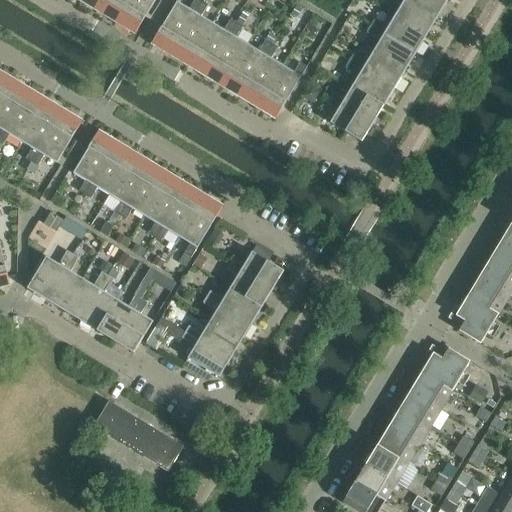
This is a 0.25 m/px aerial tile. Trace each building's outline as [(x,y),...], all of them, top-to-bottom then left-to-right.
[(83,0),(82,2),(100,13),(107,0),(83,0)] [(107,0),(100,13),(117,23),(130,0),(107,0)] [(130,0),(117,23),(135,34),(156,0),(130,0)] [(198,0),(195,0),(190,9),(177,2),(152,44),(170,55),(202,2),(198,0)] [(392,0),(402,6),(395,17),(427,36),(437,19),(405,0),(392,0)] [(405,0),(437,19),(448,1),(445,0),(405,0)] [(202,17),(208,6),(202,2),(170,55),(188,66),(213,24),(202,17)] [(244,10),(237,22),(244,27),(251,14),(244,10)] [(388,28),(375,20),(371,26),(416,54),(427,36),(395,17),(388,28)] [(231,20),(225,31),(213,24),(188,66),(205,76),(237,24),(231,20)] [(237,38),(243,27),(237,24),(205,76),(223,87),(248,45),(237,38)] [(367,33),(380,41),(373,53),(405,72),(416,54),(371,26),(367,33)] [(266,41),(260,52),(248,45),(223,87),(240,97),(272,45),(266,41)] [(272,59),(278,48),(272,45),(240,97),(257,108),(283,66),(272,59)] [(366,64),(353,56),(349,62),(395,90),(405,72),(373,53),(366,64)] [(346,68),(359,76),(352,88),(384,107),(395,90),(349,62),(346,68)] [(276,119),(307,67),(300,63),(295,73),(283,66),(257,108),(276,119)] [(0,98),(12,79),(0,71),(0,98)] [(0,137),(29,89),(12,79),(0,98),(0,137)] [(309,86),(302,97),(313,104),(320,93),(309,86)] [(345,99),(335,93),(331,99),(373,125),(384,107),(352,88),(345,99)] [(0,143),(3,146),(10,135),(21,142),(47,100),(29,89),(0,137),(0,143)] [(327,105),(338,111),(325,132),(339,141),(344,132),(362,143),(373,125),(331,99),(327,105)] [(33,149),(26,160),(32,163),(64,110),(47,100),(21,142),(33,149)] [(57,164),(83,122),(64,110),(32,163),(38,167),(44,156),(57,164)] [(86,181),(80,192),(85,196),(117,143),(99,132),(73,174),(86,181)] [(91,199),(98,189),(109,195),(135,153),(117,143),(85,196),(91,199)] [(121,202),(114,213),(120,217),(152,164),(135,153),(109,195),(121,202)] [(126,220),(133,210),(144,217),(170,174),(152,164),(120,217),(126,220)] [(156,224),(149,234),(155,238),(187,185),(170,174),(144,217),(156,224)] [(161,241),(168,231),(179,238),(205,195),(187,185),(155,238),(161,241)] [(185,254),(192,258),(223,206),(205,195),(179,238),(191,245),(185,254)] [(44,224),(57,232),(64,221),(51,213),(44,224)] [(107,222),(101,233),(108,237),(114,227),(115,227),(107,222)] [(511,223),(501,241),(511,247),(511,223)] [(77,224),(71,233),(82,240),(88,230),(77,224)] [(120,234),(116,242),(125,247),(130,240),(120,234)] [(490,260),(511,273),(511,247),(501,241),(490,260)] [(0,288),(10,286),(0,244),(0,288)] [(136,244),(132,251),(142,257),(146,250),(136,244)] [(59,265),(47,257),(27,289),(46,300),(73,255),(67,251),(59,265)] [(245,265),(234,258),(231,264),(273,290),(284,272),(252,252),(245,265)] [(184,254),(179,263),(186,268),(192,259),(184,254)] [(71,272),(79,259),(73,255),(46,300),(63,311),(83,279),(71,272)] [(200,255),(194,265),(202,269),(208,260),(200,255)] [(511,293),(511,273),(490,260),(479,278),(510,297),(511,293)] [(104,261),(100,269),(108,274),(113,266),(104,261)] [(227,270),(238,277),(231,288),(263,307),(273,290),(231,264),(227,270)] [(151,268),(146,277),(153,281),(158,273),(151,268)] [(102,273),(94,286),(83,279),(63,311),(81,322),(108,276),(102,273)] [(106,293),(114,280),(108,276),(81,322),(98,332),(118,300),(106,293)] [(468,297),(499,316),(510,297),(479,278),(468,297)] [(170,279),(164,289),(171,293),(177,284),(170,279)] [(224,300),(210,291),(207,298),(252,325),(263,307),(231,288),(224,300)] [(135,297),(129,307),(118,300),(98,332),(116,343),(141,300),(135,297)] [(500,327),(494,323),(499,316),(468,297),(460,310),(456,307),(449,319),(453,321),(450,326),(481,345),(487,335),(493,338),(500,327)] [(203,303),(216,312),(209,323),(241,342),(252,325),(207,298),(203,303)] [(141,314),(147,304),(141,300),(116,343),(134,354),(153,322),(141,314)] [(162,318),(146,345),(158,352),(174,325),(162,318)] [(202,335),(189,327),(186,332),(231,360),(241,342),(209,323),(202,335)] [(213,374),(220,378),(231,360),(186,332),(182,338),(195,346),(188,359),(213,374)] [(425,357),(426,358),(430,360),(422,373),(453,391),(458,384),(464,387),(471,376),(464,372),(470,362),(440,343),(437,348),(432,345),(425,357)] [(188,359),(183,368),(208,383),(213,374),(188,359)] [(411,391),(442,410),(453,391),(422,373),(411,391)] [(476,386),(469,398),(482,405),(489,393),(476,386)] [(400,409),(431,428),(442,410),(411,391),(400,409)] [(113,405),(98,430),(164,470),(180,444),(113,405)] [(476,417),(486,423),(492,415),(481,408),(476,417)] [(388,428),(419,447),(431,428),(400,409),(388,428)] [(491,426),(501,432),(506,423),(496,417),(491,426)] [(377,446),(408,465),(419,447),(388,428),(377,446)] [(474,443),(464,437),(459,445),(469,452),(474,443)] [(454,454),(464,460),(469,452),(459,445),(454,454)] [(371,457),(368,455),(363,463),(397,484),(408,465),(377,446),(371,457)] [(489,452),(478,446),(473,454),(483,460),(489,452)] [(468,462),(478,469),(483,460),(473,454),(468,462)] [(81,459),(75,470),(82,474),(88,464),(81,459)] [(361,473),(356,482),(355,483),(386,502),(397,484),(363,463),(359,471),(361,473)] [(462,472),(456,483),(466,489),(473,478),(462,472)] [(452,480),(442,474),(437,482),(447,489),(452,480)] [(501,496),(511,502),(511,477),(511,478),(501,496)] [(356,482),(353,481),(347,490),(350,491),(344,503),(358,511),(379,511),(386,502),(355,483),(356,482)] [(431,491),(442,497),(447,489),(437,482),(431,491)] [(466,489),(456,483),(451,491),(461,497),(466,489)] [(446,499),(456,506),(461,497),(451,491),(446,499)] [(511,511),(511,502),(501,496),(491,511),(511,511)] [(418,497),(412,507),(419,511),(420,511),(428,511),(432,506),(418,497)]
